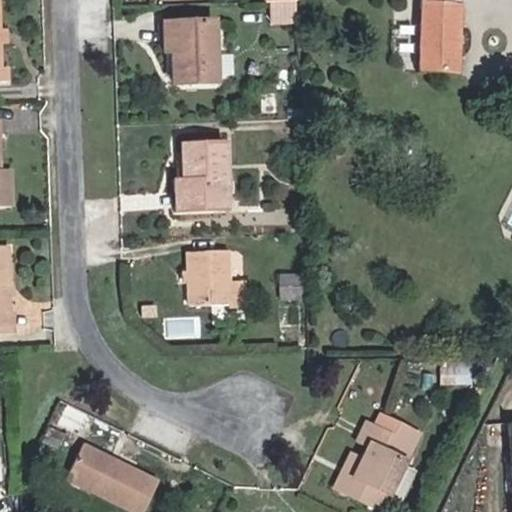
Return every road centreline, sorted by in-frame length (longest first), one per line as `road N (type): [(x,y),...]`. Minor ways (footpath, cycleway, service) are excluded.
road 1 (residential): [(246,413),(188,409),(142,392),(96,347),(80,315),(65,0)]
road 2 (residential): [(429,511),(511,348)]
